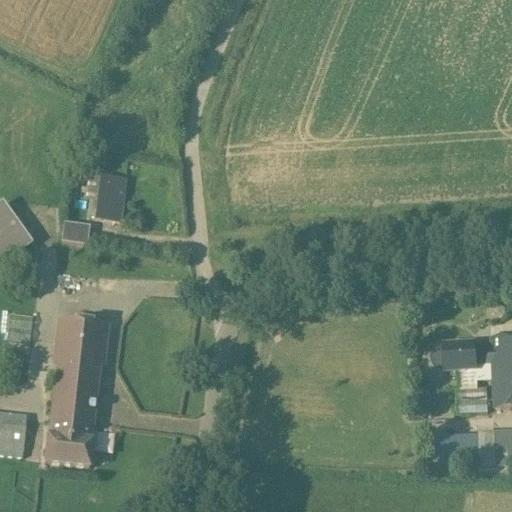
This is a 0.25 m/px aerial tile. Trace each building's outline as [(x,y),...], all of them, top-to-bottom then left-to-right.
[(85,202),(97,204),(95,222),(122,225),(127,183),(88,178),(85,202)] [(5,204),(0,206),(0,265),(30,249),(5,204)] [(88,230),(64,227),(61,244),(86,248),(88,230)] [(30,342),(31,312),(3,311),(2,341),(30,342)] [(103,371),(108,328),(58,323),(54,365),(58,366),(49,439),(48,439),(45,466),(89,471),(92,444),(91,444),(99,371),(103,371)] [(477,367),(493,366),(495,412),(511,410),(511,341),(491,342),(491,352),(477,352),(476,346),(443,348),(445,375),(478,373),(477,367)] [(0,458),(23,461),(28,418),(0,415),(0,458)]
